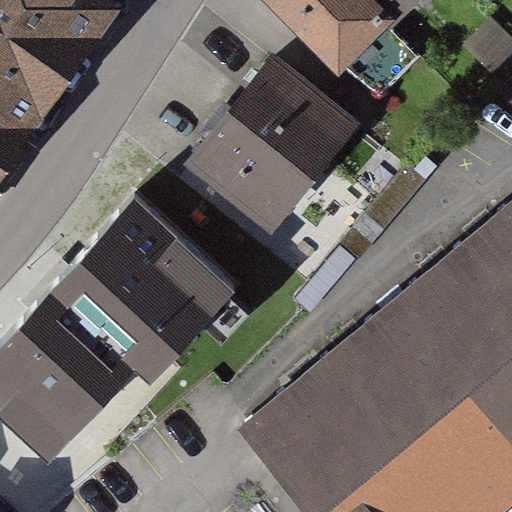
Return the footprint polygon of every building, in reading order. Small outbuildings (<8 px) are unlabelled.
[(0,0),(0,173),(85,52),(77,37),(103,4),(97,0),(0,0)] [(385,12),(372,0),(275,0),(337,60),(385,12)] [(396,0),(372,0),(385,12),(396,0)] [(348,114),(268,53),(242,86),(322,147),(348,114)] [(322,147),(242,86),(215,121),(294,183),(322,147)] [(294,183),(215,121),(190,153),(269,215),(294,183)] [(236,303),(149,236),(166,215),(119,179),(0,332),(0,441),(80,504),(236,303)] [(511,511),(511,187),(234,419),(311,511),(511,511)]
